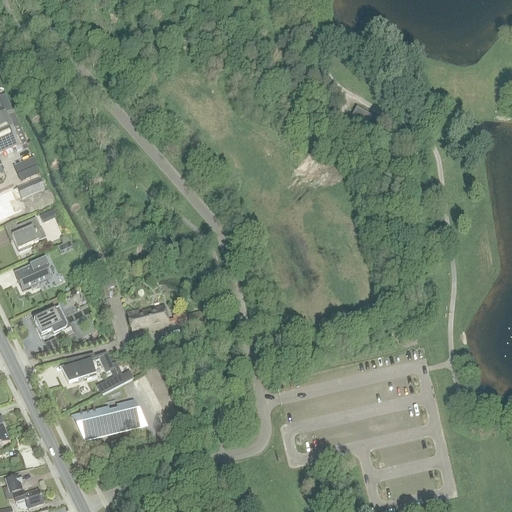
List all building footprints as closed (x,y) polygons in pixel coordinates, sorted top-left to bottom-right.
[(0,166),(1,166),(0,162),(0,154),(20,146),(20,147),(27,143),(15,114),(8,117),(0,100),(0,166)] [(378,120),(356,108),(348,122),(370,134),(378,120)] [(37,158),(18,166),(26,183),(44,175),(37,158)] [(49,190),(46,178),(19,186),(23,198),(49,190)] [(0,220),(15,214),(10,201),(15,199),(11,190),(0,195),(0,220)] [(47,222),(59,217),(56,209),(44,215),(47,222)] [(19,234),(12,237),(19,254),(31,249),(30,247),(38,243),(35,235),(36,234),(36,233),(41,231),(36,219),(16,228),(19,234)] [(51,279),(46,269),(49,267),(45,259),(20,271),(29,289),(31,288),(32,291),(40,287),(39,285),(51,279)] [(99,280),(105,300),(109,299),(107,289),(115,287),(113,277),(106,279),(106,281),(104,281),(104,279),(99,280)] [(173,319),(167,320),(164,307),(137,314),(136,312),(127,315),(131,333),(147,329),(148,333),(169,328),(169,326),(188,321),(191,332),(212,326),(208,310),(186,315),(185,314),(172,317),(173,319)] [(53,337),(64,331),(65,331),(66,330),(66,329),(67,328),(67,327),(67,326),(67,325),(66,325),(59,309),(34,321),(41,337),(51,332),(53,337)] [(49,343),(53,352),(62,348),(58,339),(49,343)] [(69,369),(61,371),(64,376),(69,385),(96,377),(91,363),(99,361),(106,374),(109,372),(114,381),(98,389),(102,396),(133,381),(129,373),(122,377),(116,364),(112,365),(107,354),(95,358),(94,355),(66,362),(69,369)] [(108,408),(70,417),(71,418),(77,416),(83,441),(139,428),(133,403),(134,403),(134,402),(116,406),(117,411),(109,413),(109,410),(108,408)] [(0,447),(9,443),(4,431),(0,432),(0,451),(2,451),(0,447)] [(6,501),(14,499),(13,496),(22,492),(17,477),(5,481),(7,489),(3,490),(6,501)] [(13,496),(14,499),(16,505),(25,502),(28,510),(43,505),(39,492),(24,497),(23,492),(22,492),(13,496)]
